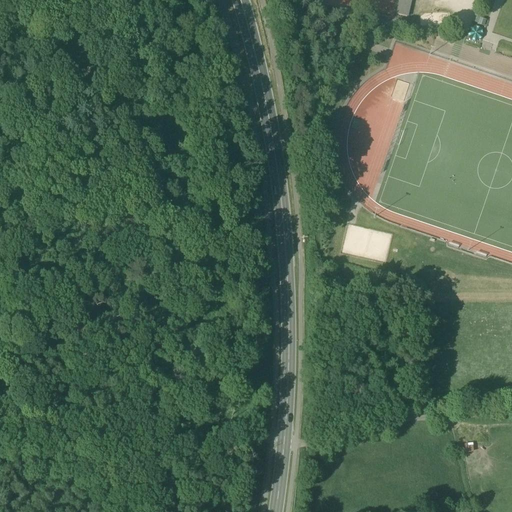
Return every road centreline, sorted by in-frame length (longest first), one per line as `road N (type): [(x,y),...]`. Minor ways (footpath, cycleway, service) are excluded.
road 1 (track): [(511,417),(398,419),(310,445),(266,440),(165,464),(0,455)]
road 2 (primary): [(277,511),(289,363),(284,225),(241,0)]
